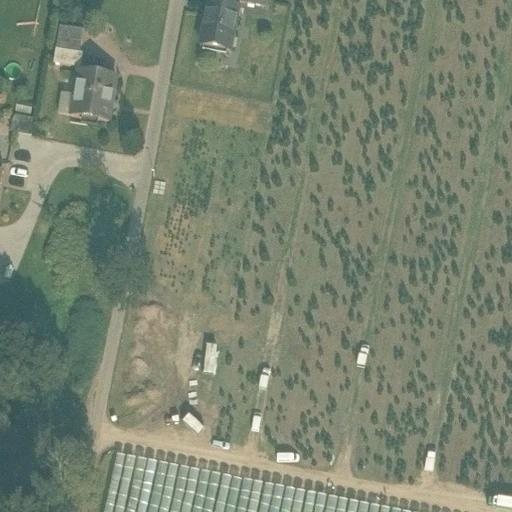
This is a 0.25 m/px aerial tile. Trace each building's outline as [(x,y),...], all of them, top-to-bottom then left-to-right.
[(198,46),(229,53),(238,10),(208,3),(198,46)] [(60,26),(56,49),(77,53),(81,31),(60,26)] [(81,54),(77,53),(56,49),(52,66),(78,71),(81,54)] [(67,119),(106,127),(115,83),(76,75),(67,119)] [(10,134),(31,138),(34,122),(13,118),(10,134)]
